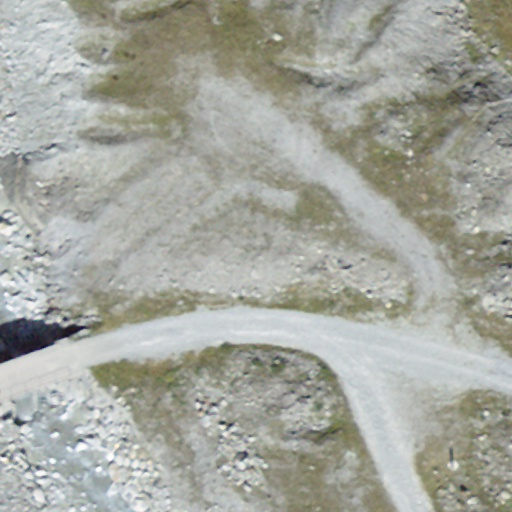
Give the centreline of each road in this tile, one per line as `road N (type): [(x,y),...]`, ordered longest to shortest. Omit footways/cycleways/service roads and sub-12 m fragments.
road 1 (track): [(0,389),(171,335),(266,328),(376,351),(377,409),(401,511)]
road 2 (track): [(376,351),(511,385)]
